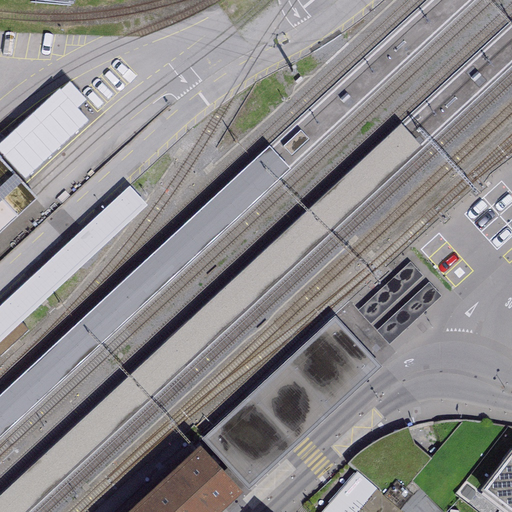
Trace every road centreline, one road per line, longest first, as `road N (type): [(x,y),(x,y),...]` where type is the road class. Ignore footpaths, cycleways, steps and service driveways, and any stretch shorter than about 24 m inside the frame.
road 1 (residential): [(0,291),(239,84),(366,0)]
road 2 (residential): [(256,511),(393,389),(443,378)]
